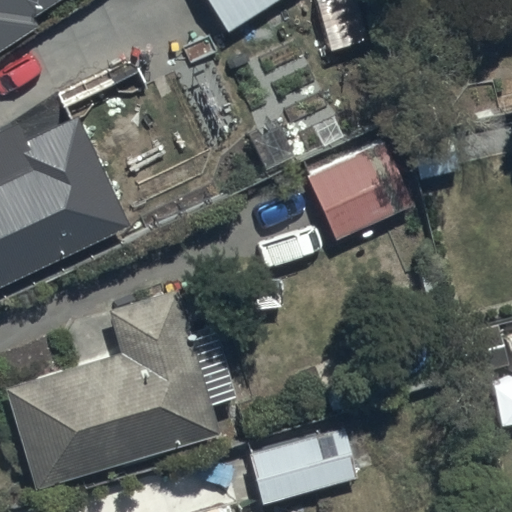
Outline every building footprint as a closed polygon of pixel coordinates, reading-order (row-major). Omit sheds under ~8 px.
[(0,0),(0,48),(32,28),(26,19),(55,0),(0,0)] [(200,0),(223,35),(277,0),(200,0)] [(20,144),(11,126),(0,130),(0,286),(122,229),(71,120),(20,144)] [(376,143),(301,178),(307,192),(307,193),(331,243),(407,207),(376,143)] [(212,333),(186,340),(171,290),(63,321),(76,368),(0,390),(0,392),(28,491),(214,437),(206,409),(231,402),(212,333)] [(340,431),(248,455),(247,450),(223,456),(235,501),(255,496),(257,503),(353,477),(340,431)]
